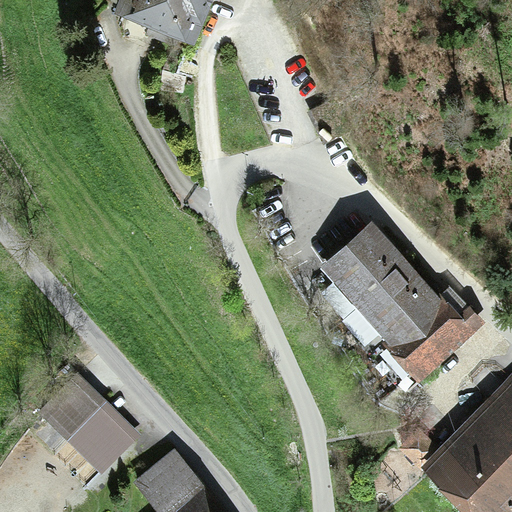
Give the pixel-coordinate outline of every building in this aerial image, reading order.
[(121,0),(120,5),(191,35),(205,0),(121,0)] [(334,98),(307,113),(324,145),(352,130),(334,98)] [(369,223),(320,267),(387,342),(392,338),(418,368),(477,316),(469,307),(460,316),(441,295),(437,299),(369,223)] [(76,377),(47,409),(107,465),(131,439),(102,412),(108,406),(76,377)] [(511,381),(438,457),(493,511),(510,511),(511,510),(511,381)] [(419,429),(403,444),(423,464),(438,449),(419,429)] [(137,485),(159,511),(217,511),(173,455),(137,485)]
